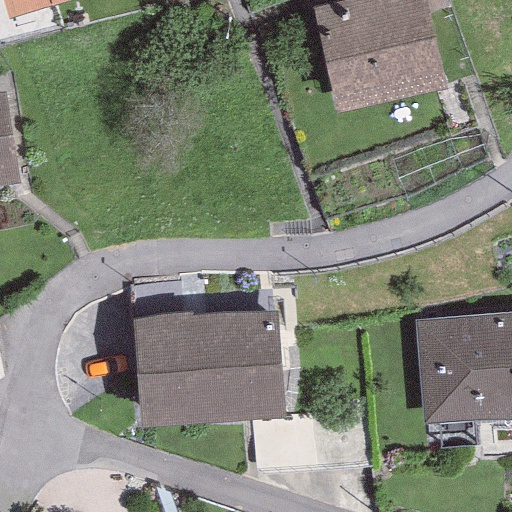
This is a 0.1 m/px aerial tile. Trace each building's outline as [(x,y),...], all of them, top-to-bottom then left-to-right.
[(28,0),(36,28),(140,0),(28,0)] [(423,0),(363,0),(313,11),(335,113),(443,90),(423,0)] [(5,94),(0,94),(0,188),(16,187),(5,94)] [(273,314),(136,322),(142,429),(280,421),(273,314)] [(511,317),(416,323),(422,425),(511,419),(511,317)] [(0,341),(0,400),(17,395),(0,341)]
